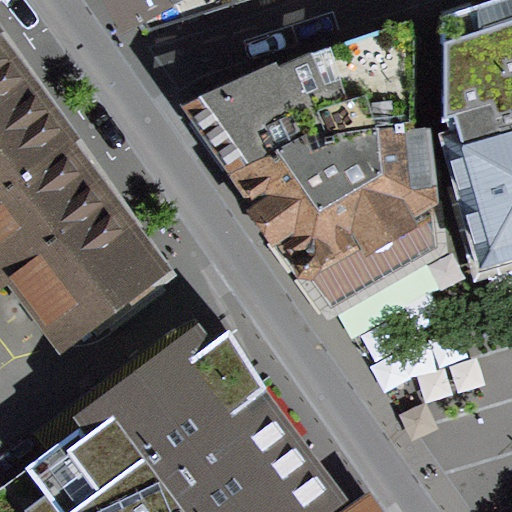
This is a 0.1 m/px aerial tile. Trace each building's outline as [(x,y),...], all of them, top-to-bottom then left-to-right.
[(150,38),(266,0),(99,0),(122,40),(141,29),(150,38)] [(511,0),(504,0),(440,21),(441,128),(450,125),(511,105),(511,0)] [(298,134),(410,120),(414,39),(409,24),(321,54),(278,74),(275,67),(181,110),(223,169),(298,134)] [(0,191),(69,140),(0,49),(0,191)] [(475,278),(511,266),(511,105),(450,125),(452,133),(432,139),(456,219),(475,278)] [(458,263),(434,225),(426,131),(409,132),(410,120),(298,134),(223,169),(252,211),(244,216),(271,253),(278,248),(306,288),(327,317),(336,311),(343,323),(430,269),(435,278),(458,263)] [(174,278),(69,140),(0,191),(0,270),(67,359),(174,278)] [(344,511),(351,507),(228,343),(217,352),(201,331),(77,424),(82,431),(0,491),(0,511),(344,511)]
